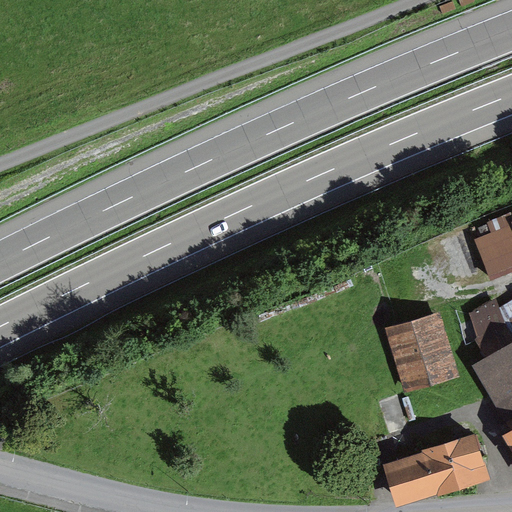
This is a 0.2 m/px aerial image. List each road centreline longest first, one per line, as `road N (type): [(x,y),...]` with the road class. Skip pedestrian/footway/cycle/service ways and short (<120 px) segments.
road 1 (motorway): [(0,328),(511,95)]
road 2 (motorway): [(511,31),(280,128),(0,261)]
road 3 (track): [(421,0),(0,165)]
road 4 (tertiary): [(0,468),(188,511)]
